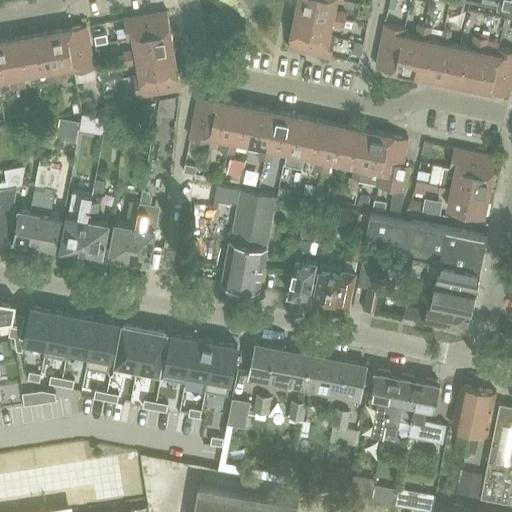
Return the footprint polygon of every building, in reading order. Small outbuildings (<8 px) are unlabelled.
[(297,0),(296,8),(346,18),(347,11),(335,8),(336,0),(297,0)] [(344,27),(346,18),(296,8),(292,27),(329,35),(330,33),(332,24),(344,27)] [(128,36),(171,29),(168,9),(124,17),(128,36)] [(376,65),(396,69),(404,32),(405,32),(406,26),(385,22),(376,65)] [(414,34),(405,32),(404,32),(396,69),(415,73),(425,24),(417,22),(414,34)] [(87,24),(68,27),(75,70),(94,67),(87,24)] [(432,25),(425,24),(415,73),(434,77),(441,40),(430,37),(432,25)] [(68,27),(49,30),(57,80),(65,79),(63,66),(72,64),(73,70),(75,70),(68,27)] [(329,35),(292,27),(288,47),(331,56),(336,35),(330,33),(329,35)] [(444,27),(441,40),(434,77),(452,81),(460,44),(449,42),(452,29),(444,27)] [(174,48),(171,29),(128,36),(128,38),(134,37),(136,47),(123,49),(125,57),(174,48)] [(49,30),(30,33),(36,71),(46,69),(48,82),(57,80),(49,30)] [(109,32),(93,35),(95,43),(110,40),(109,32)] [(36,71),(30,33),(11,37),(19,87),(27,86),(24,73),(36,71)] [(471,46),(460,44),(452,81),(471,85),(481,35),(473,33),(471,46)] [(471,85),(490,89),(498,52),(496,51),(486,49),(489,37),(481,35),(471,85)] [(11,37),(0,38),(0,76),(9,75),(11,88),(19,87),(11,37)] [(363,41),(355,40),(352,52),(361,54),(363,41)] [(511,48),(498,46),(496,51),(498,52),(490,89),(510,93),(511,81),(511,48)] [(178,68),(174,48),(125,57),(126,65),(138,63),(140,72),(134,73),(134,75),(178,68)] [(99,68),(101,79),(110,77),(108,66),(99,68)] [(181,87),(178,68),(134,75),(138,94),(181,87)] [(190,135),(209,139),(218,97),(199,93),(190,135)] [(161,97),(157,115),(174,119),(177,94),(161,97)] [(237,100),(218,97),(209,139),(211,140),(212,134),(222,136),(219,148),(227,150),(237,100)] [(256,104),(237,100),(227,150),(235,152),(237,139),(249,142),(256,104)] [(256,104),(249,142),(260,144),(257,156),(265,157),(275,108),(256,104)] [(110,108),(111,120),(124,119),(123,107),(110,108)] [(294,112),(275,108),(265,157),(272,159),(274,147),(286,149),(294,112)] [(83,112),(80,128),(89,130),(92,114),(83,112)] [(286,149),(297,152),(294,164),(303,166),(305,154),(313,116),(294,112),(286,149)] [(322,170),(332,120),(313,116),(305,154),(318,156),(315,168),(322,170)] [(351,124),(332,120),(322,170),(329,171),(331,159),(343,161),(351,124)] [(351,124),(343,161),(355,164),(352,176),(349,175),(345,191),(357,193),(370,128),(351,124)] [(389,132),(370,128),(357,193),(360,194),(362,194),(364,195),(370,167),(380,169),(377,183),(379,183),(389,132)] [(408,136),(389,132),(379,183),(405,189),(410,163),(403,162),(408,136)] [(433,141),(425,140),(423,153),(430,154),(433,141)] [(449,167),(455,168),(456,167),(493,174),(497,155),(454,146),(450,166),(449,167)] [(92,198),(94,190),(96,178),(99,163),(90,162),(79,216),(68,213),(62,246),(82,250),(92,198)] [(143,185),(147,165),(136,162),(131,182),(143,185)] [(185,162),(183,170),(196,173),(197,165),(185,162)] [(0,200),(3,187),(17,185),(22,184),(26,164),(4,168),(6,180),(0,180),(0,200)] [(36,183),(46,185),(50,165),(40,164),(36,183)] [(60,167),(50,165),(46,185),(57,187),(60,167)] [(489,193),(493,174),(456,167),(455,168),(449,167),(450,166),(444,165),(440,183),(489,193)] [(419,169),(417,178),(429,181),(431,173),(431,171),(419,169)] [(104,180),(96,178),(94,190),(102,192),(104,180)] [(429,181),(417,178),(415,190),(425,192),(426,188),(450,193),(448,205),(485,213),(489,193),(440,183),(429,181)] [(335,199),(338,186),(329,184),(326,197),(335,199)] [(0,237),(7,239),(17,185),(3,187),(0,200),(0,237)] [(28,240),(35,242),(46,188),(36,186),(31,209),(20,207),(14,238),(19,239),(21,242),(26,243),(28,240)] [(46,188),(35,242),(57,246),(63,215),(52,212),(56,190),(46,188)] [(241,285),(260,192),(258,191),(242,188),(239,201),(232,240),(231,240),(222,281),(241,285)] [(278,195),(260,192),(241,285),(259,288),(268,247),(278,195)] [(91,252),(92,255),(98,256),(100,254),(103,255),(110,222),(97,219),(102,196),(97,194),(96,199),(92,198),(82,250),(91,252)] [(360,194),(358,204),(368,205),(370,196),(368,196),(364,195),(362,194),(360,194)] [(402,199),(393,197),(391,210),(400,211),(402,199)] [(387,200),(375,198),(373,206),(385,208),(387,200)] [(110,253),(130,257),(140,201),(131,199),(126,222),(117,220),(110,253)] [(331,205),(307,200),(305,209),(329,214),(331,205)] [(149,261),(158,213),(149,211),(151,203),(140,201),(130,257),(149,261)] [(357,230),(367,232),(371,212),(361,210),(357,230)] [(401,250),(430,256),(441,258),(441,260),(480,268),(486,236),(371,212),(367,232),(404,239),(401,250)] [(297,293),(298,295),(306,297),(308,295),(309,296),(318,258),(308,256),(314,229),(302,226),(288,291),(297,293)] [(321,261),(313,298),(339,303),(340,300),(350,302),(361,243),(348,241),(344,265),(321,261)] [(430,256),(429,264),(413,261),(411,272),(416,273),(437,277),(437,279),(476,288),(480,268),(441,260),(441,258),(430,256)] [(357,283),(368,285),(372,265),(361,263),(357,283)] [(472,306),(476,288),(437,279),(437,277),(416,273),(414,283),(435,287),(433,298),(472,306)] [(364,308),(376,310),(380,287),(368,285),(364,308)] [(17,300),(0,296),(0,319),(12,317),(11,324),(22,326),(25,313),(15,311),(17,300)] [(469,322),(472,306),(433,298),(430,298),(428,309),(406,305),(404,316),(463,327),(469,322)] [(25,336),(24,345),(46,349),(54,309),(31,305),(25,336)] [(54,309),(46,349),(67,353),(75,313),(54,309)] [(75,313),(67,353),(88,357),(96,317),(75,313)] [(96,317),(88,357),(110,361),(118,322),(96,317)] [(123,322),(115,362),(137,367),(145,327),(123,322)] [(11,324),(9,334),(15,335),(21,336),(21,335),(22,326),(11,324)] [(145,327),(137,367),(159,371),(167,331),(145,327)] [(172,332),(164,372),(186,376),(194,336),(172,332)] [(21,336),(15,335),(17,348),(23,349),(24,345),(25,336),(21,335),(21,336)] [(194,336),(186,376),(207,380),(215,340),(194,336)] [(215,340),(207,380),(230,384),(237,345),(215,340)] [(249,379),(267,383),(274,346),(256,342),(249,379)] [(293,349),(274,346),(267,383),(286,386),(293,349)] [(286,386),(304,390),(311,353),(293,349),(286,386)] [(323,393),(330,356),(311,353),(304,390),(323,393)] [(323,393),(341,397),(348,359),(330,356),(323,393)] [(348,359),(341,397),(360,400),(367,363),(348,359)] [(384,438),(386,425),(396,373),(390,372),(391,369),(379,367),(379,369),(377,369),(369,404),(377,406),(374,422),(377,423),(374,436),(384,438)] [(30,369),(28,377),(40,379),(41,372),(30,369)] [(41,372),(40,379),(52,382),(53,374),(41,372)] [(403,374),(396,373),(386,425),(385,431),(396,433),(397,427),(400,413),(409,414),(411,400),(416,401),(421,378),(415,376),(415,374),(403,372),(403,374)] [(427,379),(421,378),(416,401),(411,429),(410,434),(442,441),(447,422),(425,417),(428,403),(436,405),(440,381),(438,381),(438,378),(427,376),(427,379)] [(72,377),(71,385),(82,388),(84,380),(72,377)] [(84,380),(82,388),(94,390),(96,382),(84,380)] [(462,452),(466,453),(479,386),(461,383),(452,424),(461,426),(457,447),(463,448),(462,452)] [(497,390),(479,386),(466,453),(470,454),(471,450),(476,451),(481,429),(488,431),(497,390)] [(43,387),(37,388),(39,400),(47,399),(45,388),(43,387)] [(121,387),(120,395),(131,397),(133,389),(121,387)] [(37,388),(30,389),(32,401),(39,400),(37,388)] [(56,390),(45,388),(47,399),(57,397),(56,390)] [(30,389),(22,390),(24,403),(32,401),(30,389)] [(133,389),(131,397),(143,399),(145,391),(133,389)] [(254,409),(261,411),(264,395),(258,394),(254,409)] [(271,396),(264,395),(261,411),(268,412),(271,396)] [(170,396),(169,404),(180,407),(182,399),(170,396)] [(251,399),(232,396),(227,422),(246,425),(251,399)] [(182,399),(180,407),(192,409),(194,401),(182,399)] [(481,495),(508,501),(511,484),(511,401),(500,399),(485,476),(481,495)] [(289,416),(296,417),(299,401),(292,400),(289,416)] [(299,401),(296,417),(303,418),(306,403),(299,401)] [(332,424),(340,425),(343,409),(335,408),(332,424)] [(350,410),(343,409),(340,425),(347,427),(350,410)] [(213,432),(211,440),(223,442),(224,434),(213,432)] [(338,465),(335,478),(333,490),(344,492),(349,467),(338,465)] [(375,479),(353,475),(350,493),(372,496),(375,479)] [(322,488),(333,490),(335,478),(325,476),(322,488)] [(193,511),(295,511),(298,500),(199,482),(193,511)] [(481,511),(482,509),(441,502),(439,511),(481,511)]
